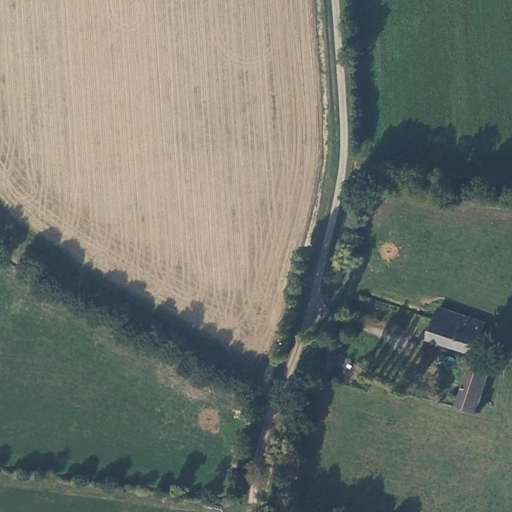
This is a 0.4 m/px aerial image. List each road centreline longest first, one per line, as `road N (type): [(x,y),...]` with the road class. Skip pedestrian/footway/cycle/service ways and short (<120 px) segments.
road 1 (unclassified): [(335,0),(344,153),(308,309)]
road 2 (track): [(308,309),(249,511)]
